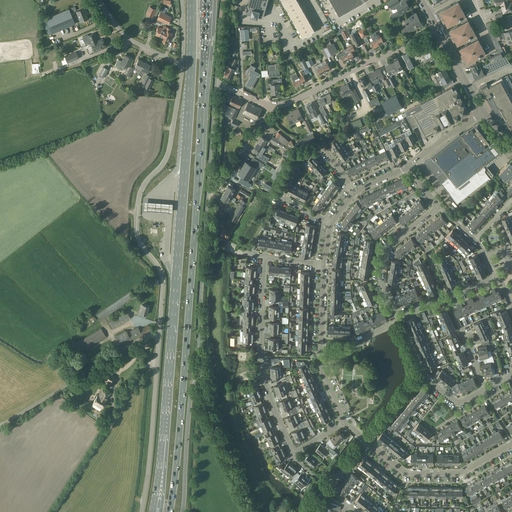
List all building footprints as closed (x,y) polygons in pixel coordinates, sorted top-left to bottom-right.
[(249,0),(246,13),(250,14),(250,16),(258,18),(258,16),(263,17),(267,0),(249,0)] [(299,2),(297,0),(281,0),(287,9),(299,2)] [(330,0),(339,15),(366,0),(330,0)] [(390,7),(390,8),(391,8),(391,9),(392,9),(393,9),(394,9),(397,7),(399,11),(391,15),(393,19),(403,14),(402,12),(408,9),(409,10),(412,8),(410,5),(409,6),(406,2),(408,1),(407,0),(402,0),(404,1),(400,3),(398,0),(392,0),(387,3),(390,7)] [(497,0),(499,5),(501,4),(503,10),(503,13),(504,13),(507,12),(511,10),(511,1),(509,3),(508,1),(509,0),(497,0)] [(441,11),(441,10),(437,12),(438,12),(437,12),(445,27),(445,26),(445,27),(449,25),(448,25),(460,19),(461,21),(467,18),(458,1),(441,11)] [(305,13),(299,2),(287,9),(293,20),(305,13)] [(150,7),(146,14),(153,17),(157,10),(150,7)] [(87,11),(85,8),(76,11),(80,21),(81,21),(82,22),(85,21),(84,20),(88,18),(85,12),(87,11)] [(69,9),(46,19),(52,33),(75,23),(69,9)] [(172,17),(164,14),(161,12),(157,19),(168,24),(172,17)] [(402,29),(404,35),(422,26),(419,18),(417,19),(414,12),(411,14),(412,15),(404,19),(407,26),(402,29)] [(293,20),(300,31),(311,24),(305,13),(293,20)] [(468,20),(451,29),(450,29),(447,30),(447,31),(455,45),(458,44),(458,43),(469,37),(470,39),(476,36),(468,20)] [(314,30),(311,24),(300,31),(303,36),(307,34),(308,35),(312,33),(311,32),(314,30)] [(156,34),(162,37),(165,30),(167,27),(164,26),(162,29),(159,27),(159,28),(158,27),(156,30),(158,31),(156,34)] [(169,28),(167,27),(165,30),(162,37),(163,38),(162,40),(168,43),(170,39),(171,39),(172,36),(171,36),(173,34),(168,31),(169,28)] [(345,27),(340,29),(345,39),(349,36),(345,27)] [(322,33),(324,36),(333,32),(331,28),(322,33)] [(364,28),(359,31),(362,38),(368,35),(364,28)] [(248,36),(248,29),(241,30),(242,40),(246,40),(249,40),(249,39),(249,37),(248,36)] [(497,39),(498,40),(503,38),(501,30),(495,32),(495,34),(496,37),(497,39)] [(362,43),(356,31),(350,34),(357,46),(362,43)] [(384,42),(384,41),(387,40),(385,34),(381,36),(379,33),(377,34),(376,32),(373,33),(379,45),(384,42)] [(91,43),(96,40),(95,38),(96,37),(94,33),(88,36),(87,34),(82,37),(85,44),(89,43),(89,44),(90,43),(91,43)] [(374,48),(379,45),(373,33),(370,35),(373,40),(371,42),(374,48)] [(102,38),(96,40),(91,43),(90,43),(95,53),(99,51),(99,49),(106,46),(102,38)] [(325,41),(328,46),(332,55),(338,52),(333,43),(332,44),(329,39),(325,41)] [(480,58),(486,55),(478,39),(461,48),(460,47),(457,49),(457,50),(465,64),(468,62),(479,56),(480,58)] [(327,58),(332,55),(328,46),(322,49),(327,58)] [(345,50),(345,51),(350,60),(355,57),(352,52),(355,50),(353,46),(345,50)] [(436,56),(431,47),(428,48),(424,50),(423,48),(413,53),(416,59),(420,57),(421,60),(423,59),(424,62),(432,59),(436,57),(436,56)] [(481,67),(473,71),(472,72),(476,79),(485,75),(510,63),(505,55),(502,49),(497,51),(498,53),(488,58),(491,62),(484,65),(484,66),(481,67)] [(345,62),(350,60),(345,51),(339,54),(341,60),(343,59),(345,62)] [(65,57),(68,63),(79,58),(76,52),(65,57)] [(409,52),(402,56),(401,56),(408,69),(416,65),(409,52)] [(128,67),(132,58),(125,55),(122,61),(118,59),(115,66),(122,70),(124,65),(128,67)] [(300,62),(304,69),(308,67),(304,60),(302,57),(299,59),(300,62)] [(232,65),(231,67),(229,66),(225,75),(226,75),(226,76),(227,76),(231,78),(235,69),(237,71),(239,68),(234,66),(237,60),(233,58),(231,64),(232,65)] [(136,72),(138,73),(144,62),(138,59),(135,66),(138,68),(136,72)] [(324,62),(321,63),(326,72),(331,69),(326,59),(324,61),(323,61),(324,62)] [(403,70),(398,59),(392,62),(397,73),(403,70)] [(147,72),(151,65),(144,62),(138,73),(142,75),(144,71),(147,72)] [(397,73),(392,62),(385,66),(390,75),(394,73),(395,75),(397,73)] [(484,66),(484,65),(483,63),(480,64),(479,62),(470,67),(473,71),(481,67),(484,66)] [(280,75),(279,63),(275,64),(276,69),(269,70),(269,76),(280,75)] [(320,75),(326,72),(321,63),(314,67),(317,73),(319,72),(320,75)] [(422,63),(416,66),(418,71),(425,68),(422,63)] [(250,76),(245,85),(250,88),(257,76),(259,77),(261,74),(254,70),(256,67),(251,65),(246,74),(250,76)] [(103,67),(99,74),(105,77),(109,70),(103,67)] [(434,78),(435,81),(438,79),(441,78),(448,74),(445,68),(437,72),(439,75),(436,76),(437,76),(434,78)] [(379,69),(374,71),(378,78),(379,77),(381,79),(384,78),(382,75),(383,75),(379,69)] [(377,78),(378,78),(374,71),(369,74),(374,83),(379,81),(377,78)] [(302,76),(298,78),(302,84),(307,81),(302,72),(300,73),(302,76)] [(146,74),(140,86),(148,90),(153,80),(149,79),(150,76),(146,74)] [(450,79),(448,74),(441,78),(438,79),(439,82),(443,89),(454,83),(452,78),(450,79)] [(302,84),(298,78),(297,75),(294,76),(293,76),(291,77),(296,87),(302,84)] [(364,87),(367,86),(369,89),(373,87),(372,86),(370,81),(367,82),(364,76),(359,79),(362,86),(363,85),(364,87)] [(511,84),(507,76),(490,85),(489,83),(488,84),(487,83),(480,87),(480,88),(478,89),(483,99),(485,97),(492,110),(493,109),(500,121),(502,121),(504,126),(511,135),(511,134),(511,84)] [(280,89),(280,84),(282,84),(282,78),(270,79),(271,89),(271,94),(279,93),(279,89),(280,89)] [(387,86),(387,85),(389,88),(392,86),(391,84),(388,78),(384,80),(387,86)] [(343,96),(351,92),(355,103),(360,100),(354,87),(351,89),(348,83),(341,87),(342,89),(340,90),(343,96)] [(460,96),(454,85),(421,103),(423,107),(406,116),(413,128),(418,125),(425,137),(436,131),(436,132),(436,131),(443,128),(449,124),(449,125),(450,124),(449,124),(456,121),(461,118),(460,116),(464,114),(465,110),(463,106),(465,105),(462,100),(460,96),(461,96),(460,96)] [(330,93),(324,96),(328,105),(331,103),(330,101),(333,99),(330,93)] [(374,122),(386,116),(388,115),(402,107),(396,95),(382,102),(386,110),(371,118),(374,122)] [(233,96),(229,104),(239,108),(243,100),(233,96)] [(330,107),(328,105),(324,96),(318,98),(321,105),(325,103),(327,108),(330,107)] [(378,97),(369,101),(369,102),(372,107),(380,102),(378,97)] [(313,118),(318,115),(314,109),(315,109),(313,105),(313,106),(311,102),(305,105),(310,114),(307,115),(309,119),(313,117),(313,118)] [(257,120),(262,109),(248,103),(243,114),(257,120)] [(229,116),(234,119),(238,110),(233,108),(229,116)] [(291,124),(302,118),(298,109),(286,115),(291,124)] [(327,122),(322,113),(318,114),(323,124),(327,122)] [(404,118),(396,123),(398,127),(403,124),(406,129),(409,128),(404,118)] [(303,121),(309,132),(313,130),(307,119),(303,121)] [(362,125),(360,119),(351,122),(353,129),(362,125)] [(396,123),(387,128),(389,132),(398,127),(396,123)] [(433,156),(425,162),(436,175),(451,194),(458,188),(457,187),(478,171),(479,172),(482,172),(485,170),(486,167),(485,165),(502,152),(493,141),(493,142),(490,138),(478,123),(455,138),(454,138),(432,156),(433,156)] [(380,136),(389,132),(387,128),(378,132),(380,136)] [(410,145),(416,142),(412,133),(410,130),(401,134),(404,139),(406,145),(409,143),(410,145)] [(302,144),(315,138),(313,133),(300,140),(302,144)] [(259,140),(258,142),(266,147),(269,149),(271,147),(268,145),(268,144),(265,143),(267,140),(261,136),(260,137),(259,139),(259,140)] [(287,152),(290,147),(273,136),(270,141),(287,152)] [(330,149),(341,142),(337,137),(333,140),(332,139),(329,141),(332,145),(329,147),(330,149)] [(398,142),(397,138),(393,140),(394,142),(395,145),(398,151),(401,150),(402,151),(408,148),(406,145),(404,139),(398,142)] [(255,148),(254,151),(259,154),(258,157),(267,162),(269,158),(262,154),(266,147),(258,142),(257,144),(255,147),(255,148)] [(334,149),(336,151),(343,146),(341,142),(330,149),(331,150),(334,149)] [(387,142),(384,143),(390,157),(393,156),(394,157),(400,154),(398,151),(395,145),(394,142),(389,145),(387,142)] [(347,151),(343,146),(336,151),(339,156),(347,151)] [(350,155),(347,151),(339,156),(342,161),(350,155)] [(380,153),(384,161),(389,159),(385,151),(380,153)] [(374,166),(379,164),(375,155),(374,152),(369,155),(371,158),(374,166)] [(375,155),(379,164),(384,161),(380,153),(375,155)] [(307,168),(309,166),(309,165),(316,159),(313,157),(315,155),(314,154),(309,158),(308,157),(305,160),(306,161),(305,161),(303,163),(307,168)] [(366,160),(370,168),(374,166),(371,158),(366,160)] [(244,162),(241,167),(253,174),(258,165),(261,168),(264,164),(256,159),(252,165),(246,161),(245,163),(244,162)] [(316,159),(309,165),(309,166),(312,169),(321,162),(320,160),(318,162),(316,159)] [(365,171),(370,168),(366,160),(361,162),(365,171)] [(312,169),(316,173),(323,167),(321,165),(322,163),(321,162),(312,169)] [(356,165),(360,173),(365,171),(361,162),(356,165)] [(506,166),(499,174),(506,181),(511,174),(511,164),(510,162),(506,166)] [(355,175),(360,173),(356,165),(351,167),(355,175)] [(241,167),(239,172),(239,173),(245,177),(241,183),(249,188),(251,184),(248,182),(253,174),(241,167)] [(325,170),(323,167),(316,173),(320,178),(329,170),(327,169),(325,170)] [(348,173),(350,178),(355,175),(351,167),(345,170),(346,173),(348,173)] [(400,179),(398,180),(400,184),(402,189),(403,191),(408,188),(407,186),(409,185),(407,182),(405,183),(403,178),(400,179)] [(402,189),(400,184),(398,180),(393,183),(397,191),(400,190),(402,189)] [(332,181),(329,186),(336,191),(340,187),(332,181)] [(290,193),(294,185),(289,182),(286,187),(285,187),(284,190),(290,193)] [(392,193),(397,191),(393,183),(388,185),(392,193)] [(290,193),(294,196),(299,187),(294,185),(290,193)] [(388,185),(383,187),(387,196),(392,193),(388,185)] [(225,192),(233,196),(234,195),(233,194),(235,190),(228,186),(225,192)] [(329,186),(326,190),(333,196),(336,191),(329,186)] [(294,196),(299,198),(303,190),(299,187),(294,196)] [(383,187),(378,190),(382,198),(387,196),(383,187)] [(249,197),(250,195),(241,189),(239,192),(249,197)] [(309,193),(303,190),(299,198),(304,201),(309,193)] [(326,190),(323,194),(330,200),(333,196),(326,190)] [(373,192),(377,200),(378,203),(383,200),(382,198),(378,190),(373,192)] [(500,203),(500,204),(502,202),(501,201),(504,199),(502,198),(504,195),(500,191),(498,193),(497,191),(495,191),(491,195),(493,197),(500,203)] [(236,198),(233,196),(225,192),(221,198),(228,202),(230,199),(234,201),(236,198)] [(373,192),(369,194),(372,203),(373,203),(377,200),(373,192)] [(323,194),(319,199),(327,204),(330,200),(323,194)] [(373,203),(372,203),(369,194),(363,197),(364,198),(360,200),(367,208),(373,204),(373,203)] [(496,207),(500,203),(493,197),(489,201),(496,207)] [(319,199),(316,203),(324,208),(327,204),(319,199)] [(421,199),(417,202),(416,201),(414,202),(415,203),(421,211),(426,206),(421,199)] [(239,216),(245,206),(246,207),(246,206),(247,207),(248,204),(247,203),(248,203),(243,200),(241,204),(240,203),(234,213),(239,216)] [(362,214),(367,208),(360,200),(358,203),(357,202),(353,207),(361,212),(362,214)] [(492,211),(496,207),(489,201),(486,205),(492,211)] [(162,203),(143,202),(143,211),(161,212),(172,213),(173,204),(162,203)] [(421,211),(415,203),(414,202),(412,204),(413,205),(411,207),(417,214),(421,211)] [(320,213),(324,208),(316,203),(313,207),(320,213)] [(482,209),(489,215),(492,211),(486,205),(482,209)] [(281,208),(277,206),(272,216),(271,219),(274,220),(275,218),(280,220),(283,211),(280,210),(281,208)] [(353,207),(350,211),(357,217),(361,212),(353,207)] [(411,207),(406,210),(412,217),(417,214),(411,207)] [(485,219),(489,215),(482,209),(478,213),(485,219)] [(283,211),(280,220),(279,222),(284,224),(285,222),(289,211),(287,210),(287,212),(283,211)] [(408,221),(412,217),(406,210),(402,213),(408,221)] [(285,222),(290,224),(293,215),(290,214),(291,211),(289,211),(285,222)] [(354,221),(357,217),(350,211),(347,215),(354,221)] [(504,224),(511,220),(511,211),(509,213),(510,215),(502,219),(504,224)] [(403,224),(408,221),(402,213),(398,217),(403,224)] [(475,217),(482,223),(485,219),(478,213),(475,217)] [(295,226),(300,215),(298,214),(297,216),(293,215),(290,224),(295,226)] [(387,217),(393,225),(397,221),(392,214),(387,217)] [(441,214),(437,218),(443,225),(447,222),(441,214)] [(351,225),(354,221),(347,215),(344,220),(351,225)] [(389,228),(393,225),(387,217),(383,221),(389,228)] [(475,217),(471,221),(478,227),(482,223),(475,217)] [(437,218),(433,221),(438,229),(443,225),(437,218)] [(348,230),(351,225),(344,220),(340,224),(348,230)] [(384,231),(389,228),(383,221),(379,224),(384,231)] [(434,232),(438,229),(433,221),(428,225),(434,232)] [(471,221),(467,225),(474,231),(478,227),(471,221)] [(379,224),(375,227),(374,228),(380,235),(384,231),(379,224)] [(376,238),(380,235),(374,228),(375,227),(373,225),(368,229),(370,231),(374,235),(375,238),(376,238)] [(428,225),(424,228),(430,235),(434,232),(428,225)] [(427,237),(430,235),(424,228),(420,231),(425,239),(427,241),(429,239),(427,237)] [(446,237),(451,241),(457,234),(453,230),(446,237)] [(337,233),(336,238),(346,240),(346,234),(345,234),(345,232),(341,231),(340,233),(337,233)] [(421,242),(425,239),(420,231),(415,235),(421,242)] [(457,234),(451,241),(454,244),(461,237),(457,234)] [(259,237),(257,247),(264,248),(265,239),(259,237)] [(465,241),(461,237),(454,244),(458,248),(465,241)] [(411,238),(407,241),(413,248),(417,245),(411,238)] [(408,252),(413,248),(407,241),(403,245),(408,252)] [(465,241),(458,248),(462,251),(469,245),(465,241)] [(398,248),(400,250),(404,255),(408,252),(403,245),(398,248)] [(471,247),(469,245),(462,251),(467,255),(468,256),(474,253),(471,251),(474,247),(473,245),(471,247)] [(400,259),(400,258),(404,255),(400,250),(398,248),(394,251),(400,259)] [(469,259),(471,264),(479,260),(477,255),(469,259)] [(416,265),(418,270),(427,266),(424,261),(421,263),(419,258),(413,263),(414,265),(415,266),(416,265)] [(446,258),(437,261),(440,267),(448,263),(446,258)] [(479,260),(471,264),(473,269),(482,265),(479,260)] [(440,267),(442,272),(450,268),(448,263),(440,267)] [(484,270),(482,265),(473,269),(475,274),(484,270)] [(429,271),(427,266),(418,270),(420,275),(429,271)] [(444,276),(453,273),(450,268),(442,272),(444,276)] [(475,274),(478,279),(486,275),(484,270),(475,274)] [(431,276),(429,271),(420,275),(422,280),(431,276)] [(254,281),(254,278),(256,278),(257,273),(246,272),(245,277),(245,280),(246,280),(252,281),(254,281)] [(455,278),(453,273),(444,276),(446,281),(455,278)] [(433,281),(431,276),(422,280),(425,285),(433,281)] [(455,278),(446,281),(449,287),(457,283),(455,278)] [(244,288),(255,289),(256,284),(252,283),(252,281),(246,280),(245,280),(245,283),(244,283),(244,288)] [(435,286),(433,281),(425,285),(427,290),(435,286)] [(359,291),(361,290),(370,287),(367,282),(357,286),(359,291)] [(438,291),(435,286),(427,290),(429,295),(438,291)] [(363,296),(372,292),(370,287),(361,290),(363,296)] [(415,287),(410,290),(413,298),(418,296),(415,287)] [(251,297),(253,297),(253,294),(255,294),(255,289),(244,288),(243,296),(245,296),(251,297)] [(405,292),(408,300),(413,298),(410,290),(409,288),(404,290),(405,292)] [(493,293),(497,301),(501,299),(503,302),(507,301),(501,289),(496,292),(494,288),(491,290),(493,293)] [(101,320),(134,296),(131,291),(97,315),(101,320)] [(374,297),(372,292),(363,296),(366,300),(374,297)] [(400,294),(403,302),(408,300),(405,292),(400,294)] [(491,304),(487,295),(485,296),(483,293),(481,295),(486,306),(490,304),(491,304)] [(493,293),(487,295),(491,304),(497,301),(493,293)] [(398,305),(400,304),(403,302),(400,294),(395,296),(398,305)] [(486,306),(481,295),(479,295),(480,299),(476,300),(480,308),(486,306)] [(251,297),(245,296),(243,296),(243,305),(255,305),(255,299),(253,299),(253,297),(251,297)] [(376,302),(374,297),(366,300),(368,305),(376,302)] [(480,308),(476,300),(474,301),(472,298),(470,299),(475,311),(480,308)] [(469,313),(475,311),(470,299),(467,301),(468,304),(465,305),(469,313)] [(459,304),(464,316),(469,313),(465,305),(463,306),(461,303),(459,304)] [(458,318),(464,316),(459,304),(457,305),(458,308),(454,310),(458,318)] [(143,314),(146,315),(149,306),(142,305),(140,313),(139,315),(143,315),(143,314)] [(438,312),(440,317),(440,318),(448,314),(446,308),(438,312)] [(498,320),(500,319),(500,320),(509,316),(506,310),(501,312),(500,310),(493,313),(495,316),(495,315),(498,320)] [(384,311),(378,313),(382,322),(387,320),(384,311)] [(112,328),(131,318),(127,312),(109,322),(112,328)] [(250,315),(250,313),(244,312),(241,312),(241,315),(243,315),(243,321),(254,321),(254,315),(250,315)] [(382,322),(378,313),(373,316),(377,324),(382,322)] [(96,319),(92,314),(88,317),(92,322),(96,319)] [(451,319),(448,314),(440,318),(440,317),(439,318),(441,324),(451,319)] [(373,316),(369,318),(372,326),(377,324),(373,316)] [(500,320),(500,319),(498,320),(501,326),(502,326),(502,328),(503,328),(510,326),(509,323),(511,322),(509,316),(500,320)] [(407,321),(409,326),(417,322),(415,317),(407,321)] [(372,326),(369,318),(364,320),(367,328),(372,326)] [(444,325),(445,328),(453,325),(451,319),(441,324),(442,326),(444,325)] [(362,331),(367,328),(364,320),(359,322),(362,331)] [(474,324),(476,329),(484,326),(482,320),(474,324)] [(354,324),(357,333),(362,331),(359,322),(354,324)] [(409,326),(411,330),(420,327),(417,322),(409,326)] [(142,335),(151,330),(148,325),(139,330),(138,327),(127,332),(126,330),(116,336),(121,345),(142,334),(142,335)] [(456,330),(453,325),(445,328),(447,334),(456,330)] [(503,328),(505,333),(505,334),(511,331),(511,325),(510,326),(503,328)] [(476,329),(478,335),(487,331),(484,326),(476,329)] [(422,332),(420,327),(411,330),(413,335),(422,332)] [(76,355),(106,337),(101,328),(71,347),(76,355)] [(250,331),(250,329),(244,328),(241,328),(241,331),(243,331),(243,336),(254,337),(254,331),(250,331)] [(481,340),(482,343),(489,341),(488,337),(489,337),(487,331),(478,335),(481,340)] [(503,334),(505,343),(511,341),(511,340),(511,338),(511,331),(505,334),(505,333),(503,334)] [(413,335),(416,340),(424,337),(422,332),(413,335)] [(456,334),(448,338),(450,344),(458,340),(456,334)] [(244,345),(250,345),(250,342),(254,342),(254,337),(243,336),(243,342),(244,342),(244,345)] [(416,340),(418,345),(426,342),(428,341),(427,339),(425,340),(424,337),(416,340)] [(451,350),(453,352),(460,349),(458,347),(461,346),(458,340),(450,344),(453,349),(451,350)] [(479,353),(488,351),(490,350),(489,345),(490,344),(489,341),(482,343),(482,346),(478,347),(479,353)] [(428,347),(426,342),(418,345),(420,351),(428,347)] [(420,351),(422,355),(431,352),(428,347),(420,351)] [(455,355),(457,360),(466,356),(463,351),(461,352),(460,349),(453,352),(454,355),(455,355)] [(422,355),(424,360),(433,357),(434,356),(433,353),(433,352),(433,351),(431,352),(422,355)] [(485,358),(486,361),(493,359),(493,356),(489,357),(488,351),(479,353),(481,359),(485,358)] [(468,362),(466,356),(457,360),(460,365),(457,367),(458,370),(467,366),(466,363),(468,362)] [(435,362),(433,357),(424,360),(427,365),(435,362)] [(482,364),(483,370),(492,368),(491,365),(495,364),(493,359),(486,361),(487,363),(482,364)] [(298,366),(300,372),(309,368),(307,363),(305,364),(304,361),(296,362),(298,366)] [(427,365),(429,370),(437,367),(435,362),(427,365)] [(311,373),(309,368),(300,372),(303,377),(311,373)] [(493,374),(492,368),(483,370),(485,376),(490,375),(491,379),(496,378),(499,375),(499,373),(493,374)] [(436,377),(441,380),(446,373),(442,370),(440,372),(438,370),(434,375),(436,377)] [(102,378),(111,384),(115,377),(107,371),(102,378)] [(313,378),(311,373),(303,377),(301,378),(303,382),(305,382),(312,379),(313,378)] [(441,380),(445,384),(451,377),(446,373),(441,380)] [(450,386),(452,388),(457,383),(454,381),(455,380),(451,377),(445,384),(449,387),(450,386)] [(473,377),(468,379),(471,388),(473,387),(474,389),(478,387),(473,377)] [(303,382),(305,387),(316,383),(314,378),(313,378),(312,379),(305,382),(303,382)] [(470,388),(471,388),(468,379),(463,381),(466,388),(467,390),(470,388)] [(467,390),(466,388),(463,381),(458,384),(457,383),(452,388),(457,392),(461,390),(461,392),(467,390)] [(274,386),(274,388),(275,392),(286,388),(284,383),(274,386)] [(308,392),(317,388),(318,388),(316,383),(305,387),(306,388),(308,392)] [(250,396),(260,392),(259,387),(255,389),(253,384),(246,387),(247,390),(245,391),(248,397),(250,396)] [(288,393),(286,388),(275,392),(277,396),(288,393)] [(318,388),(317,388),(308,392),(310,397),(320,393),(318,388)] [(423,388),(422,388),(419,392),(426,398),(430,393),(423,388)] [(93,403),(91,406),(100,411),(101,408),(110,394),(102,390),(99,395),(98,395),(93,403)] [(262,398),(260,392),(250,396),(251,401),(249,402),(250,405),(254,404),(253,403),(259,401),(258,399),(262,398)] [(426,398),(419,392),(416,396),(423,402),(426,398)] [(322,398),(320,393),(310,397),(312,402),(320,399),(322,398)] [(507,403),(511,401),(507,393),(502,395),(507,403)] [(502,406),(507,403),(502,395),(497,398),(502,406)] [(416,396),(412,400),(419,406),(423,402),(416,396)] [(290,398),(279,401),(281,407),(292,403),(290,398)] [(497,409),(502,406),(497,398),(493,401),(497,409)] [(312,402),(314,407),(323,403),(320,399),(312,402)] [(409,405),(416,410),(419,406),(412,400),(409,405)] [(253,406),(255,411),(266,407),(264,402),(260,404),(259,401),(253,403),(254,404),(254,406),(253,406)] [(292,403),(281,407),(283,412),(293,408),(292,403)] [(316,412),(318,412),(318,411),(325,408),(326,407),(326,408),(327,408),(324,403),(323,403),(314,407),(316,412)] [(413,414),(416,410),(409,405),(405,408),(413,414)] [(485,405),(480,408),(485,416),(486,419),(491,416),(485,405)] [(267,413),(266,407),(255,411),(257,417),(256,418),(256,420),(257,419),(265,416),(264,414),(267,413)] [(328,413),(326,408),(326,407),(325,408),(318,411),(318,412),(320,416),(328,413)] [(405,408),(402,413),(409,419),(413,414),(405,408)] [(475,411),(480,419),(485,416),(480,408),(475,411)] [(475,421),(478,420),(479,422),(481,421),(480,419),(475,411),(470,413),(475,421)] [(299,418),(297,413),(295,413),(285,418),(287,423),(299,418)] [(331,418),(328,413),(320,416),(323,423),(331,420),(330,418),(331,418)] [(402,413),(400,415),(398,417),(405,423),(409,419),(402,413)] [(466,416),(470,424),(475,421),(470,413),(466,416)] [(266,419),(265,416),(257,419),(256,420),(253,421),(254,423),(255,422),(257,423),(259,428),(261,427),(271,422),(269,417),(266,419)] [(466,427),(470,424),(466,416),(461,419),(466,427)] [(300,417),(299,418),(287,423),(289,428),(300,423),(299,421),(302,420),(300,417)] [(395,421),(402,427),(405,423),(398,417),(395,421)] [(399,431),(400,430),(402,427),(395,421),(391,425),(399,431)] [(462,429),(457,421),(452,424),(457,432),(462,429)] [(274,427),(271,422),(261,427),(263,432),(262,432),(263,435),(264,434),(271,431),(270,429),(274,427)] [(417,434),(423,427),(419,423),(413,430),(417,434)] [(457,432),(452,424),(448,427),(452,435),(457,432)] [(427,430),(423,427),(417,434),(421,437),(427,430)] [(452,435),(448,427),(443,429),(448,437),(452,435)] [(294,437),(304,433),(302,428),(291,432),(294,437)] [(448,437),(443,429),(438,432),(440,436),(438,437),(441,443),(444,441),(443,440),(448,437)] [(427,430),(421,437),(426,441),(432,434),(427,430)] [(500,431),(499,431),(499,430),(496,432),(495,430),(494,430),(493,431),(494,433),(499,441),(504,438),(501,434),(502,433),(502,431),(501,431),(500,431)] [(264,434),(268,441),(278,437),(276,432),(272,434),(271,431),(264,434)] [(377,439),(381,442),(387,435),(383,431),(381,434),(377,439)] [(304,433),(294,437),(296,442),(306,438),(304,433)] [(330,439),(328,441),(327,442),(332,447),(335,443),(336,444),(339,441),(339,442),(342,440),(343,440),(345,437),(340,433),(337,435),(334,437),(333,436),(331,439),(330,439)] [(490,436),(494,444),(499,441),(494,433),(490,436)] [(381,442),(386,446),(392,439),(387,435),(381,442)] [(485,438),(489,446),(494,444),(490,436),(485,438)] [(271,446),(272,448),(277,446),(276,443),(280,442),(278,437),(268,441),(270,446),(271,446)] [(485,449),(489,446),(485,438),(480,441),(485,449)] [(386,446),(390,449),(396,442),(392,439),(386,446)] [(480,441),(476,444),(480,452),(485,449),(480,441)] [(400,445),(396,442),(390,449),(394,452),(400,445)] [(323,457),(327,452),(332,456),(336,452),(327,445),(325,447),(321,444),(316,450),(323,457)] [(480,452),(476,444),(471,446),(476,454),(480,452)] [(404,449),(400,445),(394,452),(398,456),(404,449)] [(273,453),(274,456),(284,451),(282,447),(278,448),(277,446),(272,448),(269,450),(270,454),(273,453)] [(471,446),(466,449),(471,457),(476,454),(471,446)] [(408,452),(404,449),(398,456),(402,459),(408,452)] [(461,452),(466,460),(471,457),(466,449),(461,452)] [(274,456),(276,461),(275,461),(276,466),(286,460),(284,457),(286,456),(284,451),(274,456)] [(309,455),(304,460),(312,467),(317,461),(320,464),(322,462),(316,457),(315,459),(309,455)] [(369,462),(365,458),(359,465),(363,469),(369,462)] [(281,471),(286,474),(293,466),(288,462),(286,465),(284,464),(280,468),(282,470),(281,471)] [(373,465),(369,462),(363,469),(367,472),(373,465)] [(511,470),(508,463),(503,466),(508,474),(511,471),(511,470)] [(377,468),(373,465),(367,472),(371,475),(377,468)] [(290,477),(292,479),(296,474),(294,472),(297,469),(293,466),(286,474),(290,478),(290,477)] [(508,474),(503,466),(498,468),(503,476),(508,474)] [(371,475),(376,479),(381,472),(377,468),(371,475)] [(498,468),(494,471),(498,479),(503,476),(498,468)] [(489,473),(494,481),(498,479),(494,471),(489,473)] [(376,479),(380,482),(386,475),(381,472),(376,479)] [(296,474),(292,479),(289,483),(292,485),(294,482),(302,489),(310,480),(306,477),(305,478),(301,474),(300,475),(298,473),(296,474)] [(348,474),(347,476),(356,483),(357,484),(361,480),(352,473),(350,476),(348,474)] [(489,473),(484,476),(489,484),(494,481),(489,473)] [(380,482),(384,486),(390,479),(386,475),(380,482)] [(347,479),(345,481),(352,487),(356,483),(347,476),(345,477),(347,479)] [(480,479),(484,487),(489,484),(484,476),(480,479)] [(394,482),(390,479),(384,486),(388,489),(394,482)] [(480,490),(484,487),(480,479),(475,482),(480,490)] [(349,491),(352,487),(345,481),(343,484),(341,482),(340,484),(349,491)] [(398,486),(394,482),(388,489),(389,490),(389,491),(389,492),(391,493),(392,493),(394,495),(398,490),(396,488),(398,486)] [(480,490),(475,482),(470,484),(475,492),(480,490)] [(345,496),(349,491),(340,484),(339,485),(340,487),(338,490),(342,493),(345,496)] [(470,495),(475,492),(470,484),(465,487),(468,491),(466,493),(468,496),(470,495)] [(357,505),(358,506),(365,497),(361,494),(355,501),(358,503),(357,505)] [(370,501),(365,497),(358,506),(360,507),(361,506),(364,508),(370,501)] [(503,503),(507,510),(511,507),(507,499),(502,502),(500,498),(497,499),(501,504),(503,503)] [(501,511),(498,506),(501,504),(497,499),(495,500),(496,502),(491,505),(493,507),(495,511),(501,511)] [(367,511),(374,504),(370,501),(364,508),(367,510),(365,511),(367,511)] [(339,511),(341,507),(327,502),(326,506),(329,508),(339,511)]
